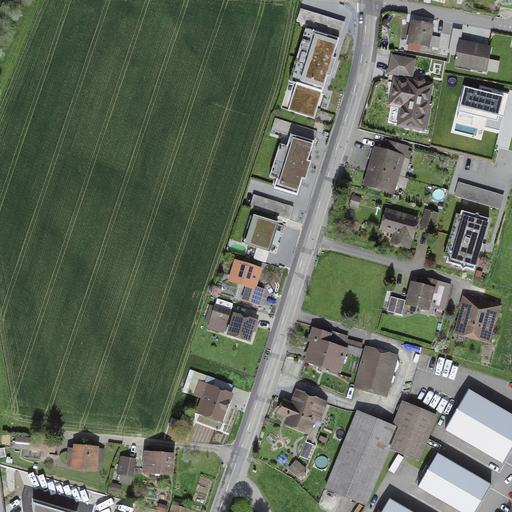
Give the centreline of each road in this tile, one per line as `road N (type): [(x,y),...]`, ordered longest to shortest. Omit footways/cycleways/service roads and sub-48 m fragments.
road 1 (secondary): [(365,0),(355,87),(218,511)]
road 2 (residential): [(511,30),(370,0)]
